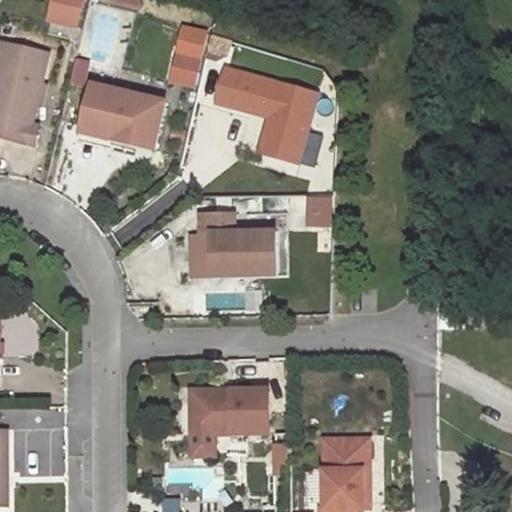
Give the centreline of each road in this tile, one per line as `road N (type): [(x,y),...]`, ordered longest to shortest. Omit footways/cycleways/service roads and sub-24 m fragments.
road 1 (residential): [(420,361),(412,343),(390,333),(106,345)]
road 2 (residential): [(0,201),(62,225),(87,255),(104,295),(106,345)]
road 3 (residential): [(106,345),(107,511)]
road 4 (residential): [(428,511),(420,361)]
